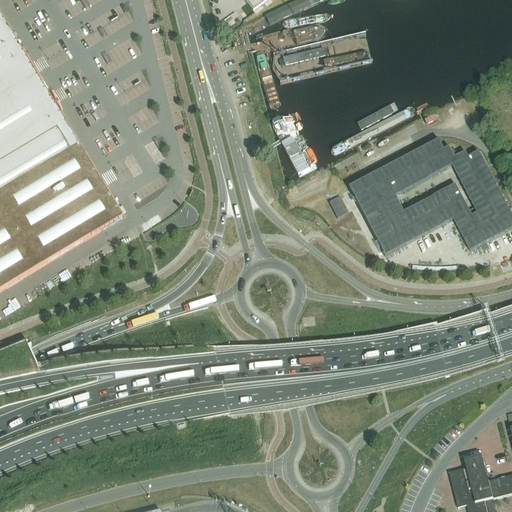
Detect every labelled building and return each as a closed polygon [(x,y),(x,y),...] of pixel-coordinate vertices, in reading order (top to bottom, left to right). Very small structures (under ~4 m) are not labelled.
[(243,0),(253,12),(269,0),(243,0)] [(3,24),(0,25),(0,293),(39,270),(122,220),(99,182),(71,136),(56,111),(50,101),(31,69),(21,54),(3,24)] [(366,35),(275,57),(281,85),(373,62),(366,35)] [(411,106),(328,149),(333,160),(417,116),(411,106)] [(442,152),(437,142),(346,189),(382,258),(452,222),(468,254),(479,249),(482,254),(487,251),(484,246),(511,231),(511,221),(477,155),(467,160),(464,155),(453,160),(448,150),(442,152)] [(340,198),(329,204),(337,220),(348,215),(340,198)] [(489,483),(482,457),(464,461),(467,470),(449,475),(458,510),(467,508),(468,511),(496,511),(493,501),(488,483),(489,483)] [(493,501),(494,501),(511,496),(511,477),(489,483),(488,483),(493,501)]
